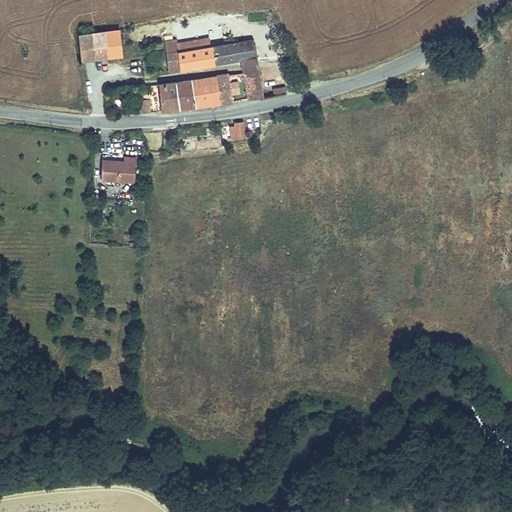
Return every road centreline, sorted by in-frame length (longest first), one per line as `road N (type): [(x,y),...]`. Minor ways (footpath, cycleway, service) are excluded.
road 1 (unclassified): [(0,118),(101,127),(277,105),(409,61),(497,0)]
road 2 (unknown): [(101,127),(101,76),(234,62)]
